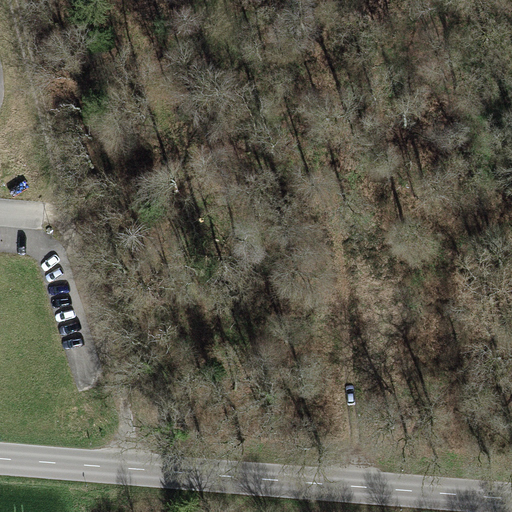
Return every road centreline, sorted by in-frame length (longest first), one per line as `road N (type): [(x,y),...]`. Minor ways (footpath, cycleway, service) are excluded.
road 1 (secondary): [(511,495),(0,456)]
road 2 (track): [(3,0),(126,465)]
